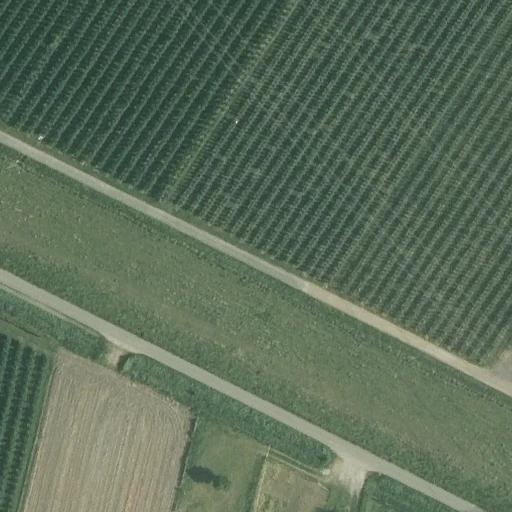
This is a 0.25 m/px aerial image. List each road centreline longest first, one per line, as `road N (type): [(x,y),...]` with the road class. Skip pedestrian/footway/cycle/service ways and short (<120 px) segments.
road 1 (unclassified): [(511,398),(0,139)]
road 2 (unclassified): [(471,511),(0,275)]
